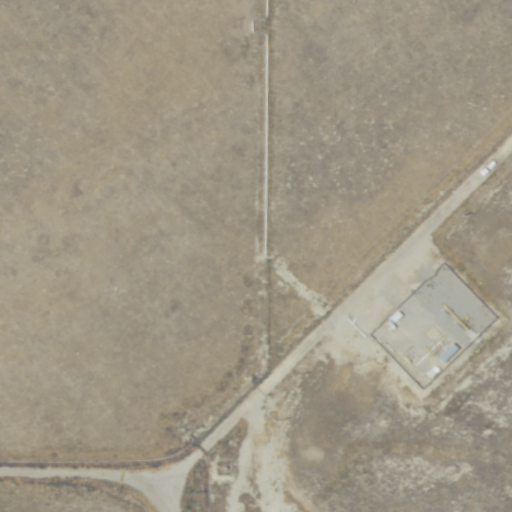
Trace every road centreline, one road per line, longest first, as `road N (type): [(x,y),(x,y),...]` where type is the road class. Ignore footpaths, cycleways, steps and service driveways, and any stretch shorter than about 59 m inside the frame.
road 1 (track): [(166,511),(162,493),(231,409),(511,132)]
road 2 (track): [(0,477),(87,478),(162,493)]
